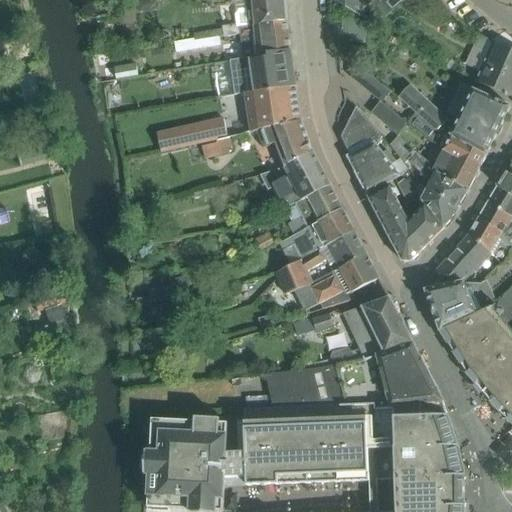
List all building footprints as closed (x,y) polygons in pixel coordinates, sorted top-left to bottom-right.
[(247,0),(248,9),(240,9),(236,14),(237,25),(241,24),(241,28),(287,22),(285,0),(247,0)] [(333,0),(375,25),(391,8),(385,0),(333,0)] [(287,22),(241,28),(242,35),(245,57),(254,56),(254,58),(266,57),(266,53),(291,49),(287,22)] [(237,25),(223,27),(225,38),(242,35),(241,28),(241,24),(237,25)] [(199,55),(221,52),(219,38),(197,42),(199,55)] [(477,80),(477,82),(506,94),(505,95),(507,96),(507,95),(511,96),(511,50),(494,42),(483,69),(477,80)] [(245,57),(230,60),(235,96),(246,94),(296,86),(291,49),(266,53),(266,57),(254,58),(254,56),(245,57)] [(136,61),(115,65),(117,78),(138,74),(136,61)] [(381,102),(390,91),(375,79),(366,90),(381,102)] [(296,86),(246,94),(252,134),(258,132),(301,121),(296,86)] [(487,155),(511,107),(461,87),(452,105),(458,108),(452,121),(456,123),(453,130),(412,87),(402,99),(414,111),(438,134),(441,131),(443,134),(450,138),(486,157),(487,155)] [(408,124),(382,102),(373,114),(399,136),(408,124)] [(410,171),(369,122),(356,107),(341,137),(350,156),(348,157),(367,195),(401,177),(402,177),(410,171)] [(439,148),(443,134),(441,131),(438,134),(414,111),(416,113),(408,123),(417,131),(439,148)] [(224,118),(158,134),(162,153),(228,138),(224,118)] [(301,121),(258,132),(264,149),(275,145),(276,147),(278,147),(285,168),(314,155),(314,154),(301,122),(301,121)] [(479,172),(486,157),(450,138),(442,153),(443,153),(479,172)] [(227,140),(220,142),(201,146),(205,160),(230,154),(227,140)] [(30,144),(14,149),(19,165),(34,161),(30,144)] [(469,190),(479,172),(443,153),(442,153),(435,169),(469,190)] [(469,190),(435,169),(418,154),(410,162),(422,173),(418,177),(431,183),(427,191),(459,207),(469,190)] [(267,175),(261,177),(268,188),(273,186),(283,204),(288,201),(290,205),(295,202),(296,204),(296,205),(302,201),(331,186),(314,155),(285,168),(267,175)] [(511,196),(511,175),(507,173),(498,187),(511,196)] [(205,201),(219,198),(220,201),(236,198),(233,185),(203,192),(205,201)] [(302,201),(296,205),(305,220),(310,229),(344,210),(331,186),(302,201)] [(387,232),(406,214),(390,187),(369,198),(387,232)] [(511,196),(498,187),(489,203),(511,217),(511,196)] [(451,221),(459,207),(427,191),(423,199),(420,198),(422,199),(428,206),(445,227),(451,221)] [(511,226),(509,225),(511,219),(511,217),(489,203),(479,219),(511,239),(511,226)] [(444,228),(445,227),(428,206),(411,223),(429,244),(445,229),(444,228)] [(310,229),(282,244),(286,252),(296,246),(304,260),(323,250),(326,248),(326,249),(329,248),(356,233),(344,210),(310,229)] [(429,244),(411,223),(406,214),(387,232),(403,262),(411,263),(429,244)] [(261,230),(270,225),(265,217),(257,222),(261,230)] [(511,252),(511,251),(511,239),(479,219),(470,235),(491,255),(504,265),(511,252)] [(268,233),(254,240),(260,251),(274,244),(268,233)] [(304,260),(303,261),(307,272),(315,268),(327,261),(330,266),(337,263),(341,269),(367,255),(356,233),(329,248),(326,249),(326,248),(323,250),(304,260)] [(480,267),(491,255),(470,235),(436,273),(451,286),(464,283),(480,267)] [(336,279),(313,291),(320,305),(344,296),(345,297),(362,288),(380,279),(373,266),(368,257),(367,255),(341,269),(333,274),(336,279)] [(303,261),(278,275),(287,297),(313,285),(307,272),(303,261)] [(495,308),(498,306),(487,282),(481,285),(464,283),(451,286),(426,291),(441,332),(480,315),(495,308)] [(148,289),(150,303),(176,299),(173,285),(148,289)] [(186,299),(188,306),(185,307),(188,319),(236,306),(230,287),(186,299)] [(511,293),(508,298),(500,304),(508,313),(502,318),(510,327),(511,325),(511,293)] [(367,361),(414,344),(391,299),(343,316),(358,350),(350,352),(353,361),(366,358),(367,361)] [(468,363),(510,328),(510,327),(502,318),(508,313),(500,304),(498,306),(495,308),(480,315),(441,332),(460,362),(462,361),(466,361),(468,363)] [(317,333),(335,327),(330,314),(313,320),(317,333)] [(511,340),(511,330),(510,328),(468,363),(466,361),(462,361),(460,362),(465,370),(467,373),(470,371),(471,372),(510,338),(511,340)] [(511,402),(511,340),(510,338),(471,372),(470,371),(467,373),(500,412),(511,402)] [(379,407),(443,403),(444,402),(414,344),(367,361),(366,358),(353,361),(343,363),(343,364),(333,366),(315,370),(257,377),(266,382),(272,408),(342,406),(346,405),(378,404),(379,407)] [(331,360),(314,364),(315,370),(333,366),(331,360)] [(511,402),(500,412),(511,423),(511,402)] [(222,511),(225,475),(227,476),(249,476),(248,486),(396,482),(398,499),(401,511),(389,511),(464,511),(465,492),(465,482),(457,442),(443,403),(379,407),(366,406),(272,408),(245,407),(248,451),(226,455),(228,422),(154,418),(150,511),(222,511)]
